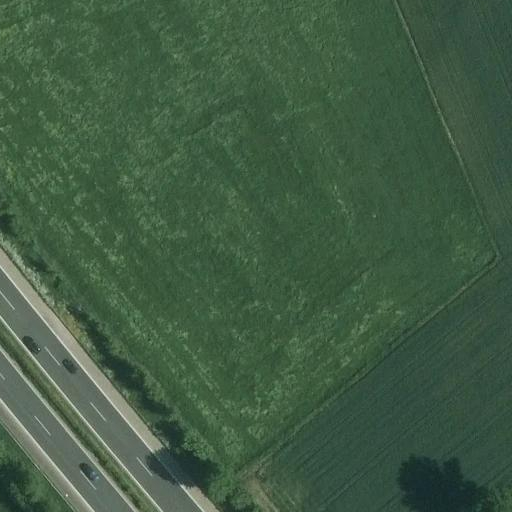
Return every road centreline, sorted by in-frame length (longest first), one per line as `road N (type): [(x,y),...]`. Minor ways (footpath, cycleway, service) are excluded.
road 1 (motorway): [(194,511),(0,279)]
road 2 (motorway): [(0,382),(110,511)]
